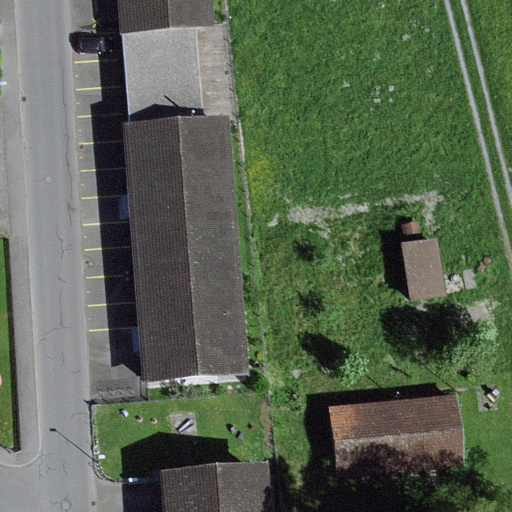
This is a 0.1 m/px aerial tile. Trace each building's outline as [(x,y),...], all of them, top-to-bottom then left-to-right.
[(114,0),(118,40),(193,33),(211,32),(208,0),(114,0)] [(118,40),(124,133),(200,128),(193,33),(118,40)] [(238,386),(223,127),(200,128),(124,133),(129,214),(139,391),(238,386)] [(436,244),(398,250),(407,305),(445,299),(436,244)] [(446,401),(327,414),(334,481),(454,468),(446,401)] [(261,511),(258,470),(153,478),(155,511),(261,511)]
